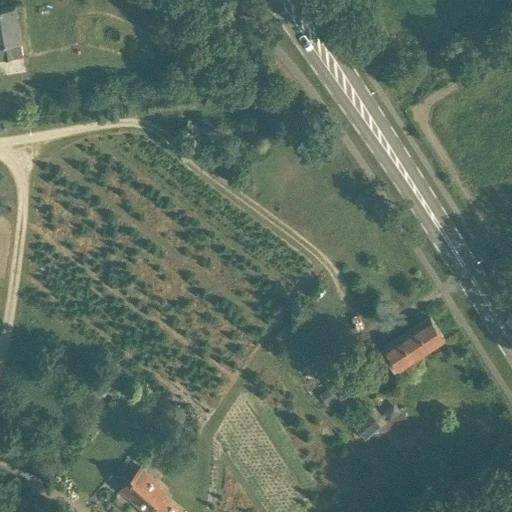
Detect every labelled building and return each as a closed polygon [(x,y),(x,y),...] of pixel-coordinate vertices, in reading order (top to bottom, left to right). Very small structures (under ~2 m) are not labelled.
[(0,58),(24,55),(21,38),(16,4),(0,6),(0,58)] [(431,315),(385,345),(400,368),(446,338),(431,315)] [(328,405),(371,376),(362,364),(352,371),(339,351),(315,367),(328,387),(320,392),(328,405)] [(97,403),(117,376),(107,368),(86,395),(97,403)] [(381,425),(370,412),(353,426),(364,439),(381,425)] [(145,511),(183,511),(163,493),(167,489),(140,466),(122,486),(147,509),(145,511)]
